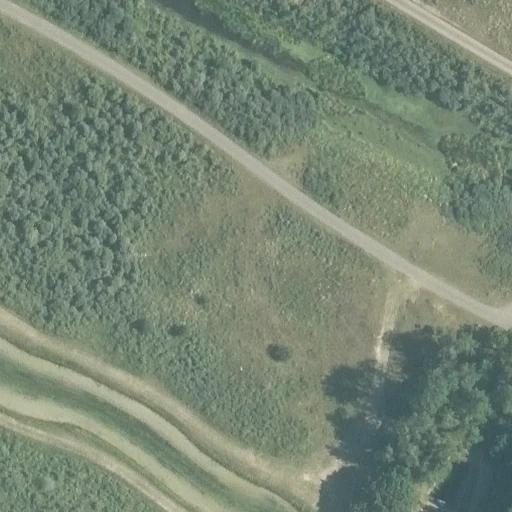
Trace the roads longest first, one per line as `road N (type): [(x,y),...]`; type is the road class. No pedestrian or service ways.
road 1 (track): [(511,325),(398,263),(175,108),(0,4)]
road 2 (track): [(396,0),(511,68)]
